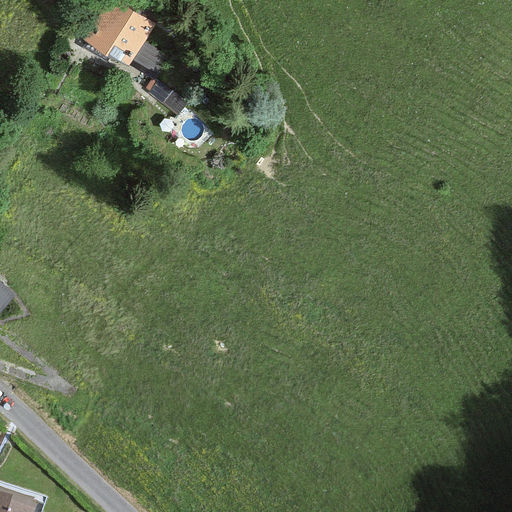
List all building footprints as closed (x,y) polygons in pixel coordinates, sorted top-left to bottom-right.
[(112,2),(89,38),(128,63),(132,57),(158,73),(169,57),(145,42),(167,6),(157,0),(119,0),(116,5),(112,2)] [(161,73),(192,95),(204,77),(172,55),(161,73)] [(185,103),(159,81),(149,92),(176,114),(185,103)] [(0,280),(0,309),(15,293),(0,280)] [(37,511),(40,503),(0,491),(0,511),(37,511)]
